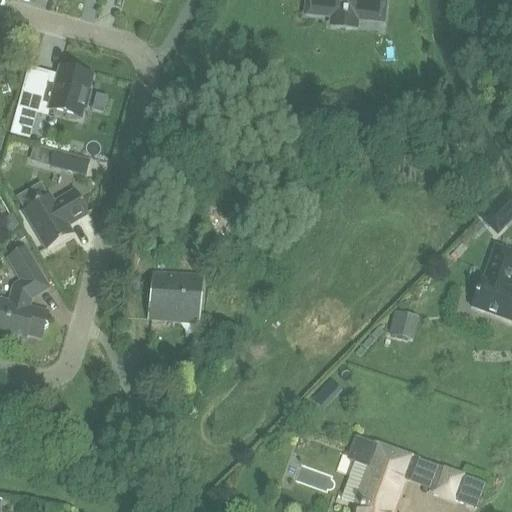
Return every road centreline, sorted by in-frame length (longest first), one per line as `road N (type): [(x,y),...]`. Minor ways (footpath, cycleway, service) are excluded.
road 1 (residential): [(79,327),(149,68),(131,45),(0,8)]
road 2 (residential): [(193,511),(111,351),(79,327)]
